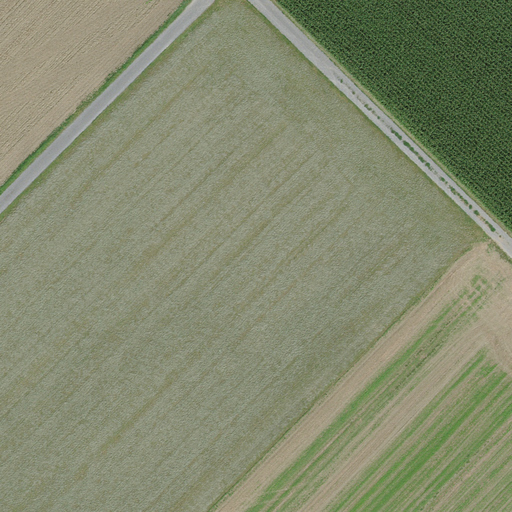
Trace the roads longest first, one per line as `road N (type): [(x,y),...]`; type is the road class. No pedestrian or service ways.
road 1 (track): [(253,0),(511,253)]
road 2 (track): [(192,0),(0,191)]
